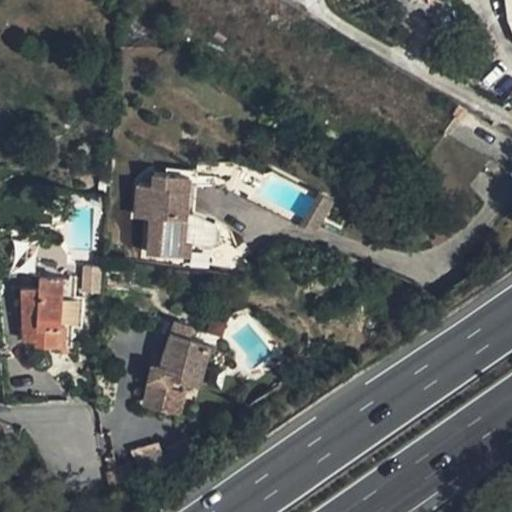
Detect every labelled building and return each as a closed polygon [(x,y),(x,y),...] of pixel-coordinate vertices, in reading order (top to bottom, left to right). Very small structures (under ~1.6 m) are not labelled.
[(153,183),(137,182),(135,213),(150,214),(147,253),(170,254),(171,241),(191,243),(191,244),(210,246),(219,240),(220,228),(217,221),(195,211),(186,210),(189,174),(154,171),(153,183)] [(332,195),(319,188),(298,224),(316,226),(332,195)] [(171,241),(170,254),(189,256),(191,244),(191,243),(171,241)] [(35,344),(64,346),(66,323),(82,324),(84,297),(76,296),(73,277),(40,275),(39,288),(22,288),(24,333),(36,334),(35,344)] [(200,382),(209,343),(188,336),(192,324),(176,319),(164,356),(162,365),(152,363),(145,401),(179,410),(187,379),(200,382)] [(285,379),(296,371),(284,354),(273,361),(285,379)] [(159,439),(131,447),(140,470),(167,458),(159,439)] [(107,469),(110,484),(136,472),(130,459),(107,469)]
